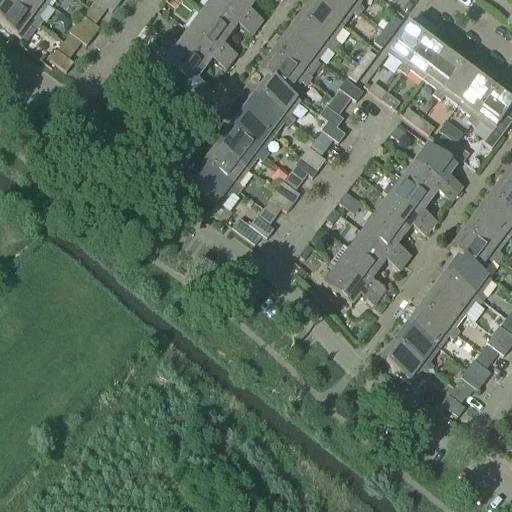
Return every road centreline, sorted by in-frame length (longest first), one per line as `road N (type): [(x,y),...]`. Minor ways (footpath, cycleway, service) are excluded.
road 1 (residential): [(465,450),(354,369),(270,275)]
road 2 (residential): [(270,275),(180,216),(76,105)]
road 3 (residential): [(385,122),(270,275)]
road 4 (residential): [(76,105),(149,0)]
